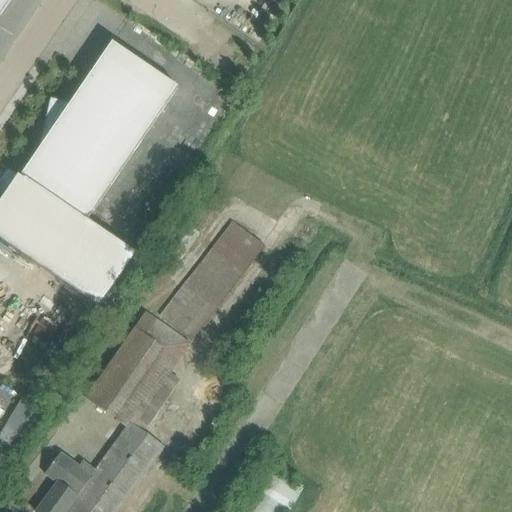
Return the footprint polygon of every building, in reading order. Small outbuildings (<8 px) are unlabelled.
[(0,0),(0,15),(10,0),(0,0)] [(24,178),(87,221),(178,89),(111,43),(70,103),(51,98),(40,148),(21,175),(24,178)] [(87,221),(24,178),(23,179),(17,175),(0,200),(0,241),(98,309),(136,254),(87,221)] [(170,276),(218,205),(197,191),(149,262),(170,276)] [(196,335),(264,246),(233,221),(163,311),(196,335)] [(191,345),(186,341),(147,313),(86,398),(125,426),(92,472),(62,450),(45,474),(57,483),(35,511),(117,511),(164,447),(142,431),(179,380),(170,373),(191,345)] [(13,397),(0,412),(0,436),(6,441),(30,413),(13,397)] [(228,511),(275,511),(290,488),(255,467),(228,511)]
